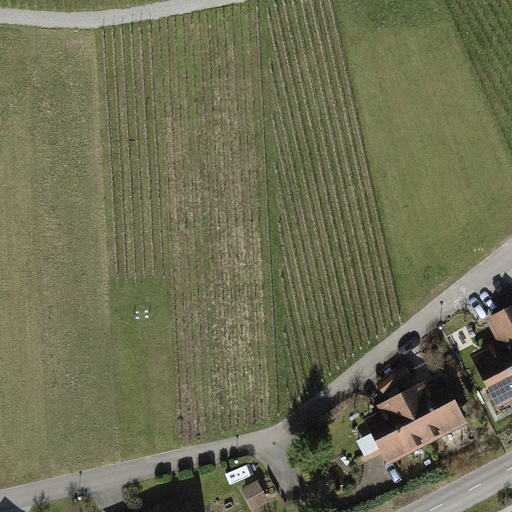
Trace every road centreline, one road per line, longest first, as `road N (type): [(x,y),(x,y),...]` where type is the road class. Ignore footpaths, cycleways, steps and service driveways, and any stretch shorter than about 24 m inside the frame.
road 1 (residential): [(0,498),(283,434),(511,251)]
road 2 (track): [(0,13),(95,20),(201,0)]
